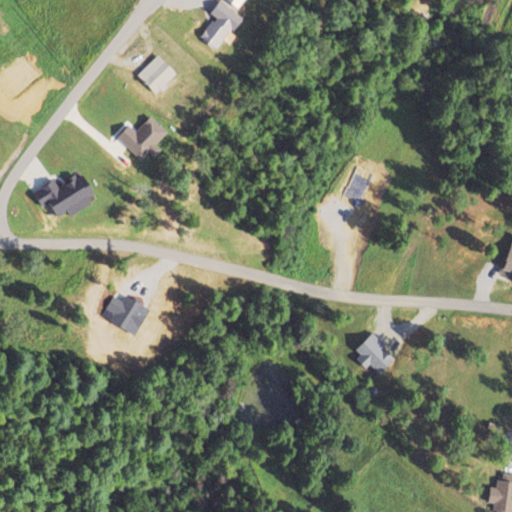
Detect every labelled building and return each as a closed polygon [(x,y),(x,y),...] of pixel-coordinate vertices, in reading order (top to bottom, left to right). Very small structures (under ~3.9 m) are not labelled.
[(240,17),(219,0),(217,0),(208,12),(214,16),(199,36),(215,49),(240,17)] [(176,74),(157,54),(136,73),(154,94),(176,74)] [(139,159),(147,151),(152,156),(159,149),(153,143),(165,131),(149,115),(134,131),(127,124),(115,136),(139,159)] [(31,191),(40,205),(47,201),(55,215),(64,210),(67,213),(94,197),(79,172),(56,185),(52,178),(31,191)] [(511,234),(511,235),(497,272),(511,277),(511,234)] [(368,363),(378,373),(394,356),(369,332),(351,351),(366,365),(368,363)]
